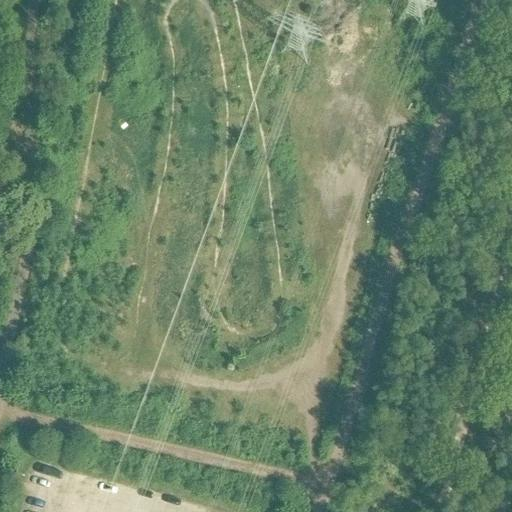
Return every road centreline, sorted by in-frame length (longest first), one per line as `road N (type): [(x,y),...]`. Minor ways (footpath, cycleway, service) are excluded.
road 1 (track): [(319,511),(478,0)]
road 2 (track): [(0,411),(325,489)]
road 3 (track): [(511,243),(439,511)]
